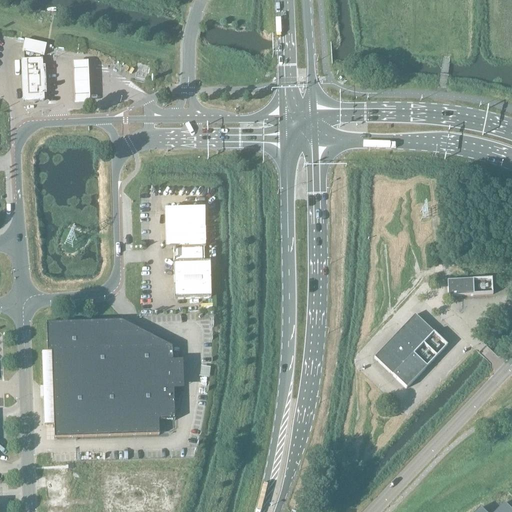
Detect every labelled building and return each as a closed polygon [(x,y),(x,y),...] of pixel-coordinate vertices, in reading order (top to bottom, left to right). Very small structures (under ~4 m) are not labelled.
[(44,56),(46,45),(25,40),(22,51),(44,56)] [(42,60),(21,61),(23,102),(44,101),(42,60)] [(88,65),(73,65),(75,106),(90,105),(88,65)] [(175,249),(175,254),(173,254),(173,258),(175,258),(175,263),(173,263),(174,300),(211,299),(210,262),(202,263),(202,248),(205,248),(204,248),(203,218),(204,218),(204,210),(165,211),(165,219),(166,219),(167,248),(165,248),(165,249),(175,249)] [(447,281),(448,297),(492,295),(492,279),(447,281)] [(406,389),(447,346),(415,315),(374,358),(406,389)] [(46,324),(47,353),(41,353),(44,425),(53,425),(54,439),(159,436),(158,421),(174,421),(172,348),(121,322),(46,324)] [(98,471),(98,511),(175,511),(174,469),(98,471)]
